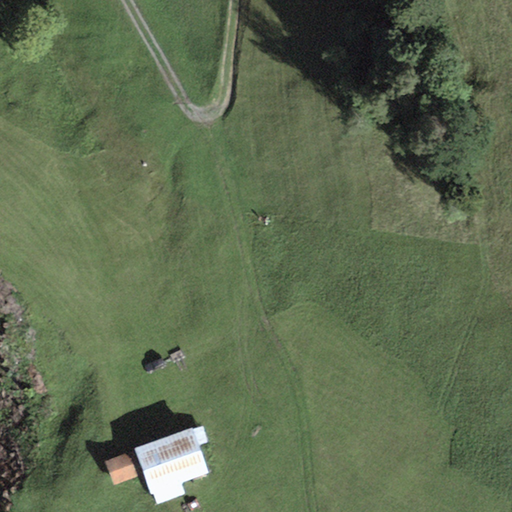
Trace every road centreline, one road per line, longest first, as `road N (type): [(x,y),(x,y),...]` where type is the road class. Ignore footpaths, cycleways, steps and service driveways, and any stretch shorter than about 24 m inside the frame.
road 1 (track): [(192,108),(230,184),(260,321),(297,386),(314,511)]
road 2 (track): [(192,108),(221,101),(232,0)]
road 3 (track): [(128,0),(192,108)]
